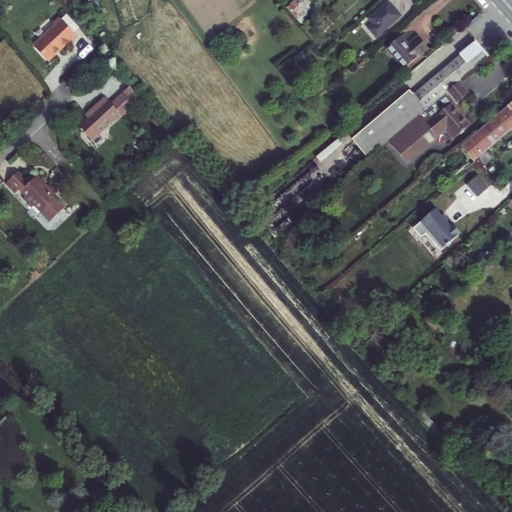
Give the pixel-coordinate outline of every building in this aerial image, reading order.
[(294,0),(302,9),(312,0),(294,0)] [(391,1),(373,17),(377,22),(373,26),(380,34),(403,15),(391,1)] [(37,34),(51,51),(73,32),(74,33),(81,28),(64,8),(58,14),(59,15),(37,34)] [(390,47),(407,66),(431,46),(422,35),(412,43),(404,34),(390,47)] [(483,48),(477,42),(408,102),(391,116),(403,130),(490,56),(489,55),(490,53),(488,46),(486,46),(483,48)] [(472,92),(463,81),(404,131),(392,141),(411,163),(441,136),(450,129),(458,138),(474,124),(456,103),(459,100),(461,102),(472,92)] [(132,104),(121,92),(109,104),(102,97),(88,110),(91,113),(78,126),(91,139),(117,113),(120,115),(132,104)] [(0,107),(0,122),(4,127),(23,111),(11,98),(0,107)] [(476,162),(480,159),(511,131),(511,103),(462,146),(476,162)] [(372,156),(403,130),(391,116),(360,143),(372,156)] [(20,170),(7,183),(17,192),(20,189),(26,196),(24,198),(31,207),(34,204),(52,223),(67,209),(54,195),(58,191),(51,183),(47,187),(44,183),(46,182),(39,174),(36,177),(32,174),(28,178),(20,170)] [(481,175),(470,185),(480,197),(491,188),(481,175)] [(428,233),(443,250),(463,234),(455,224),(453,226),(444,216),(438,209),(423,221),(423,222),(431,230),(428,233)] [(444,216),(453,226),(455,224),(446,214),(444,216)] [(431,230),(423,222),(416,228),(424,237),(428,233),(431,230)]
